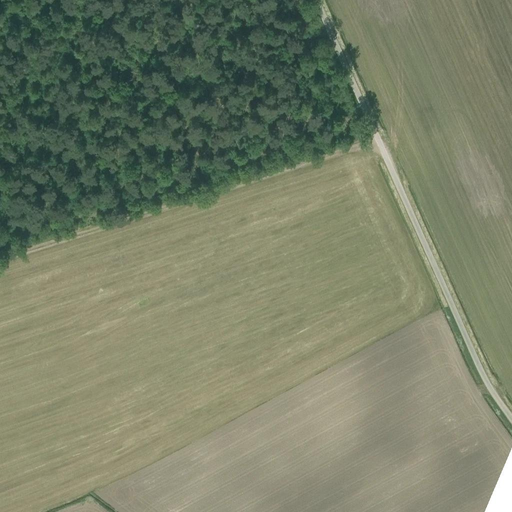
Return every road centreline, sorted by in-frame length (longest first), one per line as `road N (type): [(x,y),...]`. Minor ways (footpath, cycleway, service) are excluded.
road 1 (unclassified): [(315,0),(482,375),(511,420)]
road 2 (track): [(378,140),(0,258)]
